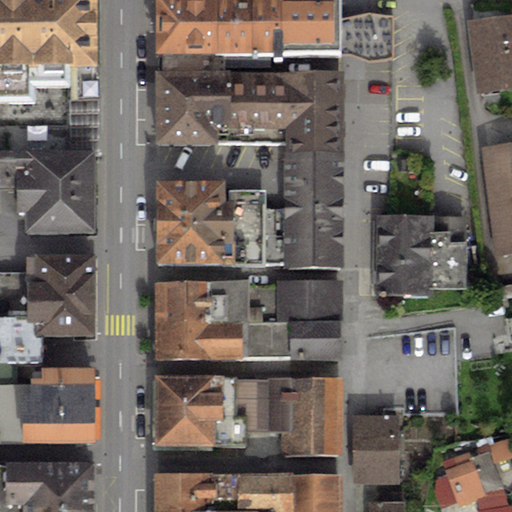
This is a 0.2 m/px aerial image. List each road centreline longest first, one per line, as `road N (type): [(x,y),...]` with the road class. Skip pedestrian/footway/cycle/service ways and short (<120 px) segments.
road 1 (primary): [(121,0),(119,511)]
road 2 (residential): [(349,415),(351,0)]
road 3 (unknown): [(120,271),(261,273),(271,263),(265,177),(120,170)]
road 4 (unknown): [(353,327),(457,319),(470,322),(483,348)]
